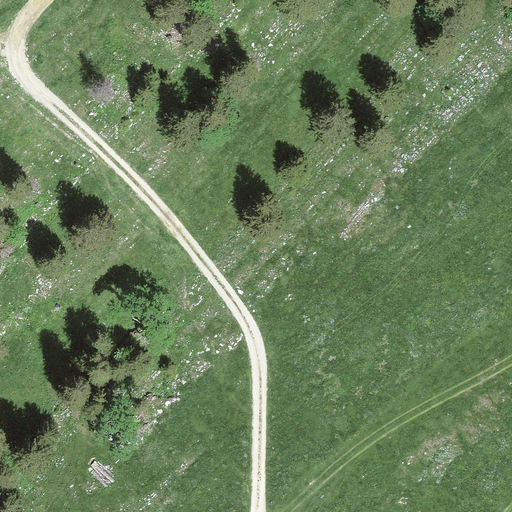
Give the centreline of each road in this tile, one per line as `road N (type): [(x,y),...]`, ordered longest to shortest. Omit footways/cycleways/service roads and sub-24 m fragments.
road 1 (track): [(44,0),(16,31),(26,76),(201,263),(254,335),(262,511)]
road 2 (track): [(286,511),(379,433),(511,361)]
